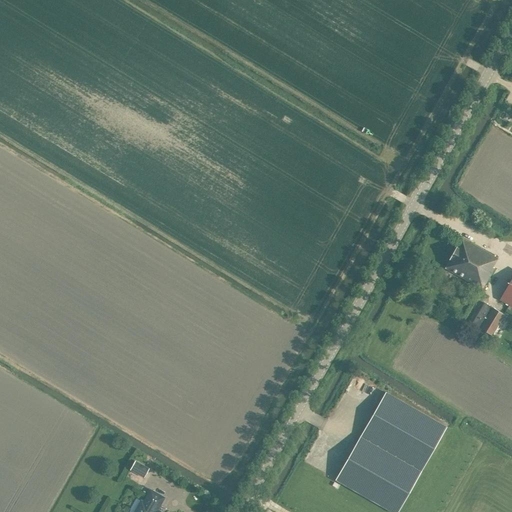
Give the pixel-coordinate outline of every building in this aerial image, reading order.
[(482,288),(501,259),(462,237),(445,267),(482,288)] [(511,305),(511,276),(499,299),(511,305)] [(492,335),(505,314),(485,302),(472,323),(492,335)] [(397,511),(416,481),(447,426),(386,391),(336,479),(393,511),(397,511)] [(131,469),(145,477),(150,468),(136,460),(131,469)] [(159,511),(161,511),(157,509),(164,497),(151,489),(144,501),(142,500),(134,511),(159,511)]
